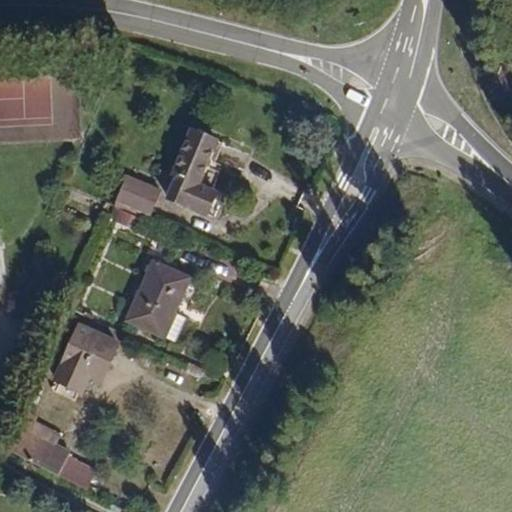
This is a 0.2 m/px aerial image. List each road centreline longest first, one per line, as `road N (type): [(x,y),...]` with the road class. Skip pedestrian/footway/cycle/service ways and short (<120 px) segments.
road 1 (secondary): [(180,511),(400,97)]
road 2 (tertiary): [(400,97),(286,53),(156,21),(0,6)]
road 3 (secondary): [(511,189),(400,97)]
